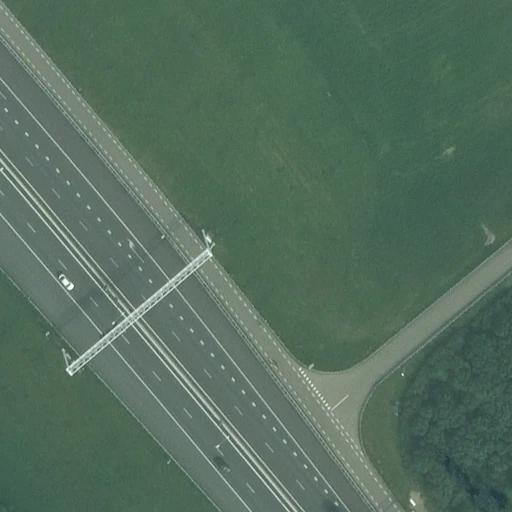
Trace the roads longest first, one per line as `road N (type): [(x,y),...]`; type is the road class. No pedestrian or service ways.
road 1 (unclassified): [(321,418),(0,21)]
road 2 (motorway): [(322,511),(0,128)]
road 3 (motorway): [(0,193),(269,511)]
road 4 (unclassified): [(321,418),(511,253)]
